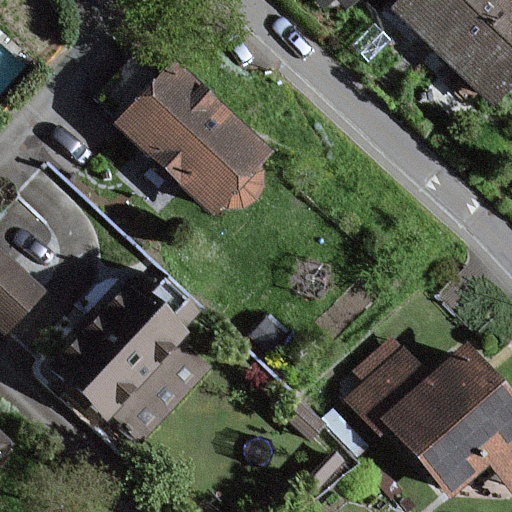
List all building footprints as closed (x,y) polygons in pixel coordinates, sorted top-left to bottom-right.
[(511,0),(404,0),(395,11),(491,99),(511,75),(511,0)] [(249,167),(264,152),(173,66),(118,125),(210,211),(222,198),(233,209),(262,179),(249,167)] [(38,292),(0,255),(0,325),(3,328),(38,292)] [(179,333),(126,286),(53,370),(105,416),(112,408),(143,435),(201,369),(171,342),(179,333)] [(511,488),(511,486),(511,406),(465,350),(427,382),(393,342),(359,370),(369,382),(349,399),(376,431),(387,422),(447,493),(487,460),(511,488)]
